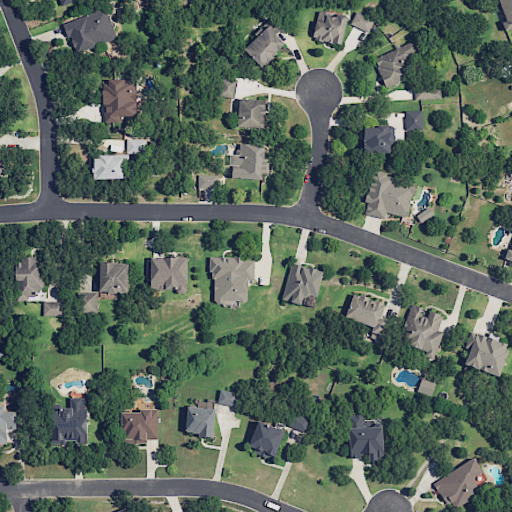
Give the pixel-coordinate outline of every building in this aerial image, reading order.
[(511,0),(495,0),(501,20),(497,21),(500,30),(511,26),(511,0)] [(69,21),(79,52),(119,39),(109,9),(69,21)] [(340,45),(346,16),(316,10),(311,39),(340,45)] [(373,20),(356,12),(351,25),(368,32),(373,20)] [(261,68),(285,43),(265,24),(241,50),(261,68)] [(372,58),(384,88),(402,80),(398,69),(409,64),(406,58),(415,54),(410,42),(372,58)] [(104,124),(135,116),(132,104),(139,102),(133,79),(122,82),(120,74),(99,79),(101,90),(91,93),(94,105),(98,103),(104,124)] [(234,98),(236,79),(220,77),(217,97),(234,98)] [(413,99),(440,99),(441,85),(413,85),(413,99)] [(231,128),(260,129),(261,98),(233,97),(231,128)] [(422,111),(404,111),(404,130),(423,129),(422,111)] [(385,153),(386,140),(393,140),(393,127),(357,125),(356,151),(385,153)] [(144,154),(144,139),(125,139),(126,155),(144,154)] [(225,177),(261,180),(263,145),(236,143),(235,155),(226,155),(225,167),(225,177)] [(118,178),(117,155),(87,156),(87,179),(118,178)] [(363,214),(382,218),(383,213),(405,217),(411,183),(365,174),(359,203),(365,204),(363,214)] [(214,189),(214,175),(198,175),(198,189),(214,189)] [(431,215),(426,208),(413,216),(418,223),(431,215)] [(511,236),(511,251),(502,250),(501,260),(511,260),(511,236)] [(34,257),(19,256),(19,263),(11,262),(11,300),(27,301),(27,290),(43,290),(43,265),(34,264),(34,257)] [(147,257),(146,290),(187,290),(188,257),(147,257)] [(253,281),(253,258),(211,257),(210,302),(246,303),(247,281),(253,281)] [(131,273),(124,273),(124,263),(95,262),(95,292),(131,293),(131,273)] [(278,300),(295,305),(299,294),(311,297),(318,272),(289,263),(278,300)] [(99,313),(99,292),(79,293),(79,313),(99,313)] [(342,319),(360,323),(358,329),(379,334),(386,303),(348,294),(342,319)] [(42,315),(61,316),(62,302),(43,302),(42,315)] [(441,332),(436,331),(441,315),(411,305),(397,345),(432,357),(441,332)] [(460,365),(498,376),(508,345),(469,334),(460,365)] [(415,392),(430,397),(434,383),(418,379),(415,392)] [(233,407),(236,393),(217,390),(215,403),(233,407)] [(82,397),(66,398),(66,407),(47,407),(47,443),(83,443),(82,397)] [(195,436),(213,437),(214,409),(181,407),(180,432),(195,433),(195,436)] [(156,439),(157,411),(118,411),(118,439),(156,439)] [(310,419),(290,413),(286,426),(306,433),(310,419)] [(346,458),(362,458),(362,459),(378,458),(377,426),(361,427),(361,414),(344,415),(346,458)] [(242,449),(271,457),(279,430),(250,422),(242,449)] [(479,472),(470,458),(430,484),(442,502),(446,499),(452,509),(479,492),(470,478),(479,472)]
